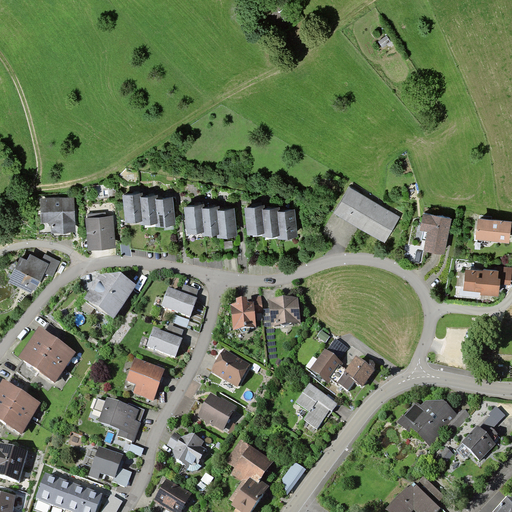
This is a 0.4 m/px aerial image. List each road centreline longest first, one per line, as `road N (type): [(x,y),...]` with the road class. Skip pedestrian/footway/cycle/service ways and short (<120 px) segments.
road 1 (track): [(376,0),(117,173),(32,192),(9,252)]
road 2 (residential): [(127,511),(213,312),(217,278)]
road 3 (residential): [(217,278),(263,281),(332,258),(369,261),(409,275),(432,311)]
road 4 (tertiary): [(300,500),(371,403),(415,377)]
road 5 (track): [(32,192),(39,174),(32,129),(0,54)]
road 6 (residential): [(81,265),(140,262),(217,278)]
